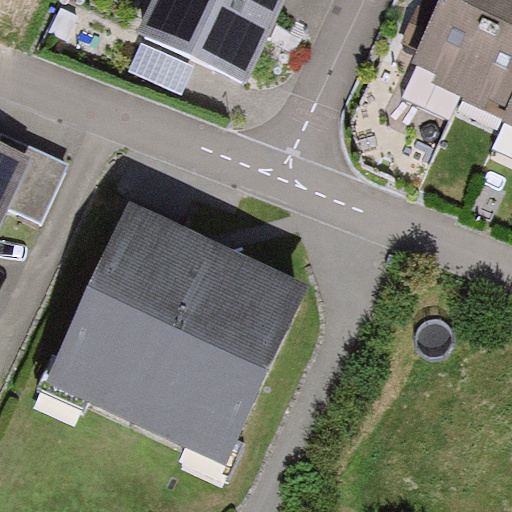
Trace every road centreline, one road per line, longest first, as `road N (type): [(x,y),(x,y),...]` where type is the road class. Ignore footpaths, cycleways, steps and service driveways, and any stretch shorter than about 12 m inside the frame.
road 1 (residential): [(285,180),(0,81)]
road 2 (residential): [(511,267),(285,180)]
road 3 (residential): [(365,0),(285,180)]
